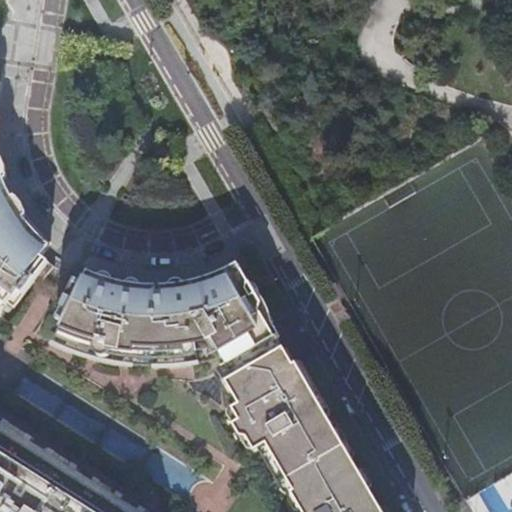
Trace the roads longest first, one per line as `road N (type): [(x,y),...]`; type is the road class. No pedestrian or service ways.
road 1 (residential): [(253,212),(162,248),(113,243),(76,223),(51,195),(33,155),(48,0)]
road 2 (residential): [(427,511),(253,212)]
road 3 (residential): [(253,212),(129,0)]
